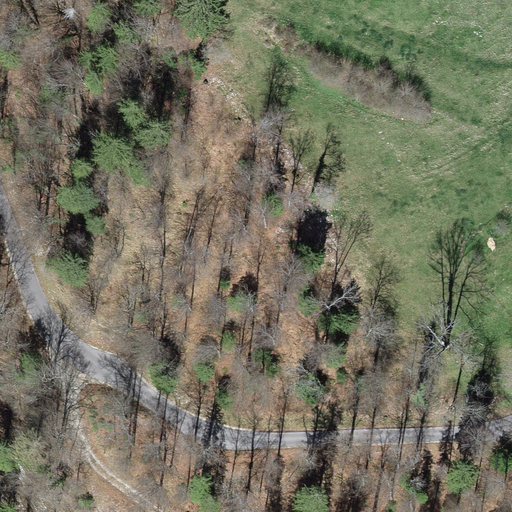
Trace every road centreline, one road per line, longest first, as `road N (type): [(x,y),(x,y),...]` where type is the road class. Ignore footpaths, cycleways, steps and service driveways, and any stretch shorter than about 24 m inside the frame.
road 1 (unclassified): [(0,197),(33,294),(56,332),(108,380),(176,419),(276,440),(511,422)]
road 2 (track): [(73,351),(81,440),(154,511)]
road 3 (track): [(282,0),(396,55)]
